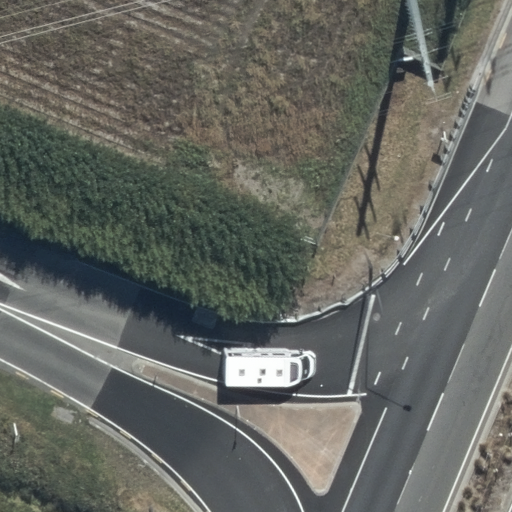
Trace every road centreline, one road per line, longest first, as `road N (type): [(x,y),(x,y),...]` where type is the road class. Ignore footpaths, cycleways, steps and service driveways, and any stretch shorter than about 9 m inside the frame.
road 1 (trunk): [(10,308),(134,314),(309,357),(369,343),(461,283),(511,206)]
road 2 (trunk): [(261,511),(238,475),(189,438),(96,389),(10,308)]
road 3 (trunk): [(394,511),(511,230)]
